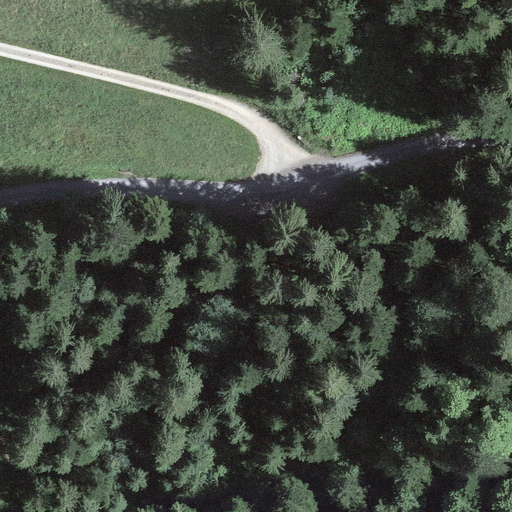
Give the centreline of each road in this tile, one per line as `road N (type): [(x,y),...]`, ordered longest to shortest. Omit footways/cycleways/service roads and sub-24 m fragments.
road 1 (track): [(0,48),(200,98),(253,122),(279,149),(292,182)]
road 2 (track): [(292,182),(241,189),(121,185),(0,200)]
road 3 (track): [(292,182),(410,147),(511,137)]
